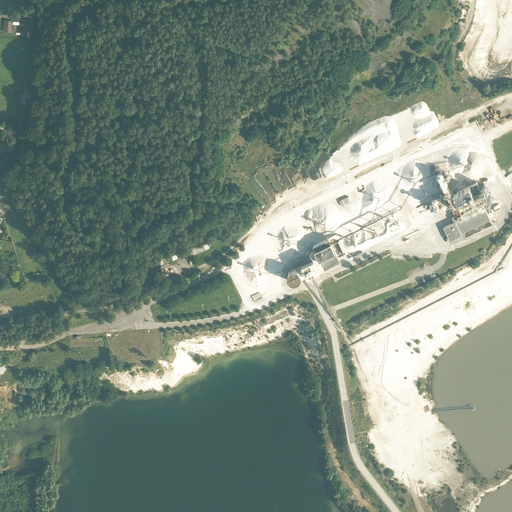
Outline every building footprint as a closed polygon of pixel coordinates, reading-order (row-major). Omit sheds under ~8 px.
[(15,33),(16,25),(12,25),(12,21),(5,20),(4,31),(11,32),(11,33),(15,33)] [(10,145),(10,144),(7,144),(7,146),(3,147),(4,150),(3,150),(4,153),(9,152),(13,152),(13,149),(12,147),(11,148),(11,145),(10,145)] [(450,190),(447,192),(453,205),(481,192),(477,182),(452,194),(450,190)] [(349,196),(340,201),(342,205),(351,201),(349,196)] [(492,224),(483,204),(462,214),(459,215),(458,216),(457,215),(452,217),(454,222),(444,227),(450,240),(462,235),(464,238),(492,224)] [(332,236),(338,233),(336,228),(329,231),(332,236)] [(319,271),(340,261),(329,238),(314,245),(313,245),(315,250),(310,252),(314,260),(295,269),(294,269),(293,269),(292,269),(292,270),(291,270),(290,270),(290,271),(289,272),(288,273),(288,274),(288,275),(288,276),(288,278),(288,279),(289,279),(290,280),(290,281),(291,281),(292,282),(293,282),(294,283),(294,282),(295,283),(296,283),(297,282),(298,282),(299,281),(300,281),(300,280),(301,280),(301,279),(319,271)] [(192,256),(209,247),(206,241),(189,249),(192,256)] [(143,279),(160,271),(156,264),(140,272),(143,279)]
